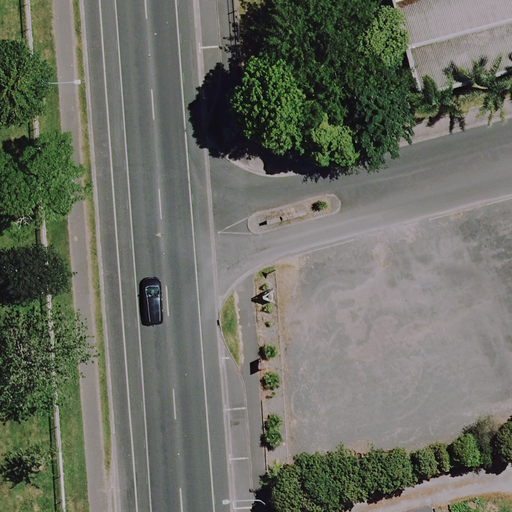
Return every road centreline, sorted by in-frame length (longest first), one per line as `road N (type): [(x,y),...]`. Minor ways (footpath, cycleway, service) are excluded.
road 1 (residential): [(162,244),(511,154)]
road 2 (secondary): [(162,244),(183,511)]
road 3 (secondary): [(144,0),(162,244)]
